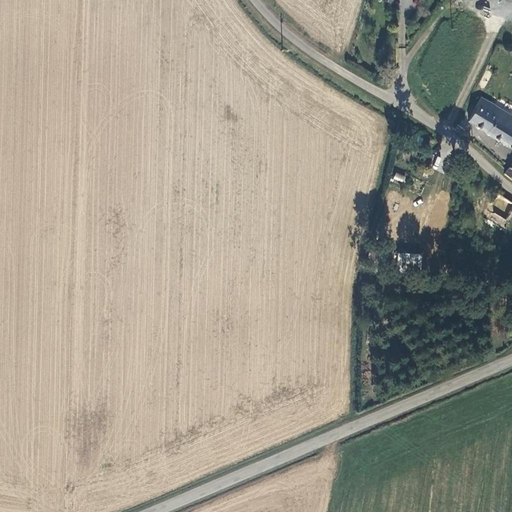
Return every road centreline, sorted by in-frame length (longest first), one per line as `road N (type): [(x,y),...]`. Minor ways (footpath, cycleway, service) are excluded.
road 1 (tertiary): [(152,511),(511,359)]
road 2 (unclassified): [(511,190),(403,105),(296,44),(253,0)]
road 3 (unknown): [(385,95),(453,10),(498,7)]
